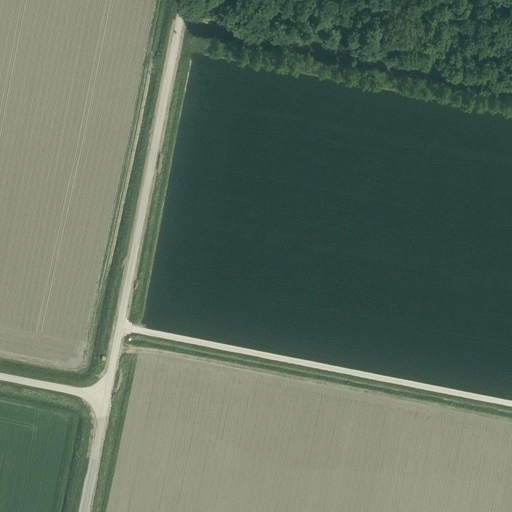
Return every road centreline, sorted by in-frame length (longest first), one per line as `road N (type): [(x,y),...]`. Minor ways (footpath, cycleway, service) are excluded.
road 1 (unclassified): [(511,399),(119,327)]
road 2 (unclassified): [(119,327),(182,0)]
